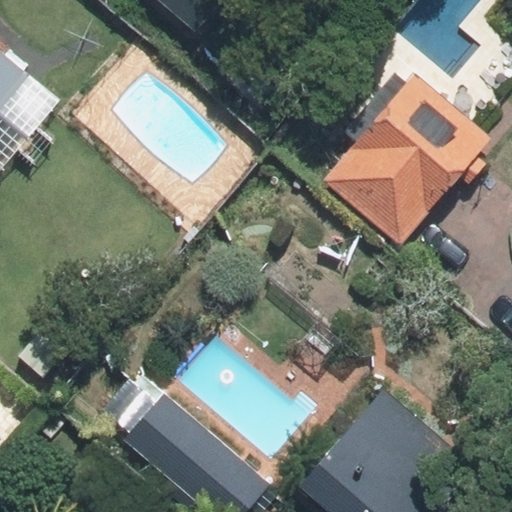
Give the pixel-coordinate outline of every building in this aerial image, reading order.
[(142,0),(190,37),(218,0),(142,0)] [(0,173),(54,105),(0,62),(0,173)] [(405,79),(317,189),(398,253),(485,143),(405,79)] [(511,511),(511,504),(377,391),(284,500),(297,511),(511,511)] [(246,511),(267,487),(159,397),(117,447),(195,511),(246,511)]
